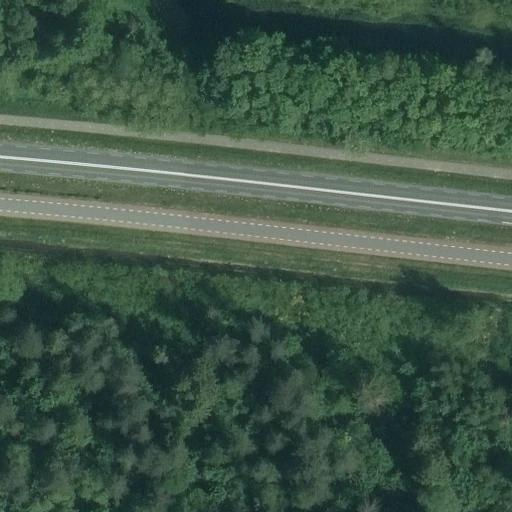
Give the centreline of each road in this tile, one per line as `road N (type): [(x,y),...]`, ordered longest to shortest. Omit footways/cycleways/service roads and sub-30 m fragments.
road 1 (primary): [(511,212),(0,157)]
road 2 (unclassified): [(0,206),(511,260)]
